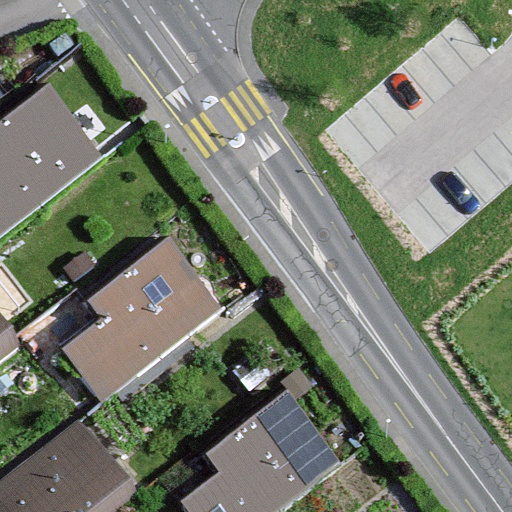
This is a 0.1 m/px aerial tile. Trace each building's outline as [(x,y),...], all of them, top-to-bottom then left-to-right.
[(40,88),(0,118),(0,226),(92,155),(40,88)] [(160,238),(81,301),(103,328),(65,357),(96,396),(105,388),(113,399),(220,314),(160,238)] [(0,362),(18,349),(0,326),(0,362)] [(278,392),(199,453),(220,480),(182,510),(183,511),(262,511),(330,459),(278,392)] [(0,511),(123,511),(138,501),(85,434),(0,500),(0,511)]
